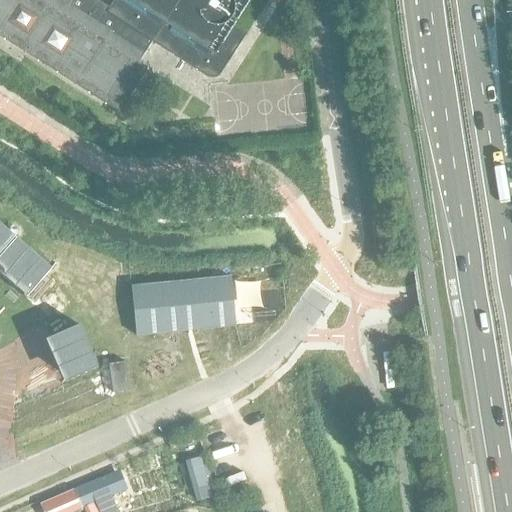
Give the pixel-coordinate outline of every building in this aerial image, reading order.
[(0,0),(0,35),(117,110),(117,111),(118,112),(147,66),(146,66),(145,66),(137,61),(150,41),(210,79),(241,32),(224,22),(238,0),(111,0),(107,7),(96,0),(0,0)] [(0,244),(10,233),(0,224),(0,244)] [(14,238),(0,253),(0,263),(31,290),(48,270),(50,268),(14,238)] [(117,305),(114,277),(97,279),(101,307),(109,306),(117,305)] [(230,277),(130,286),(134,335),(188,330),(234,325),(230,277)] [(77,324),(51,336),(70,379),(96,367),(77,324)] [(41,393),(13,406),(21,426),(24,432),(53,420),(54,424),(110,399),(98,373),(56,392),(43,398),(41,393)] [(200,457),(185,461),(196,500),(210,496),(200,457)] [(97,479),(73,489),(81,508),(82,511),(101,511),(96,501),(112,494),(107,481),(99,484),(97,479)] [(73,489),(39,503),(42,511),(71,511),(81,508),(73,489)]
